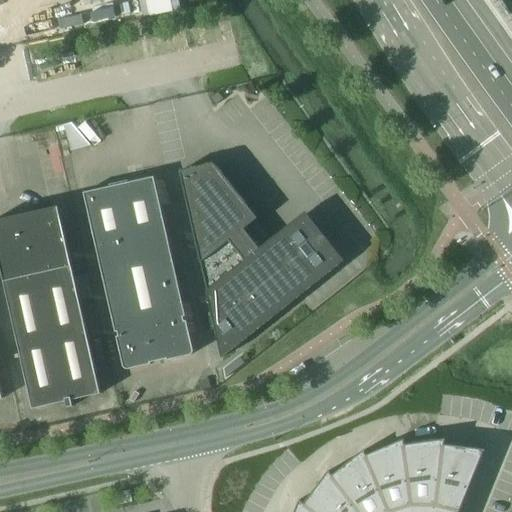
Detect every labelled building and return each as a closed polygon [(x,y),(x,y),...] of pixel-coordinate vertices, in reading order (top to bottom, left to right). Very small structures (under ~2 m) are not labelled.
[(218,92),(210,98),(216,105),(223,99),(218,92)] [(64,125),(71,150),(91,145),(72,123),(64,125)] [(216,166),(180,175),(222,358),(246,339),(298,298),(299,298),(303,302),(331,279),(328,275),(345,261),(344,261),(306,213),(258,250),(242,229),(255,219),(216,166)] [(117,337),(123,366),(124,367),(124,368),(125,369),(126,369),(127,370),(129,370),(190,356),(191,355),(192,355),(193,354),(194,353),(194,352),(194,351),(194,350),(187,321),(185,322),(184,317),(186,317),(155,177),(85,193),(116,333),(118,332),(119,336),(117,337)] [(72,401),(101,394),(59,207),(0,220),(0,263),(33,410),(66,402),(67,408),(74,407),(72,401)] [(299,499),(294,511),(458,511),(483,451),(485,452),(485,450),(444,445),(444,441),(445,441),(445,439),(404,445),(404,441),(405,440),(404,439),(399,441),(366,455),(364,452),(365,451),(364,450),(331,476),(329,472),(330,471),(328,470),(303,504),(300,501),(301,500),(299,499)] [(132,502),(132,500),(129,490),(115,493),(118,505),(132,502)]
